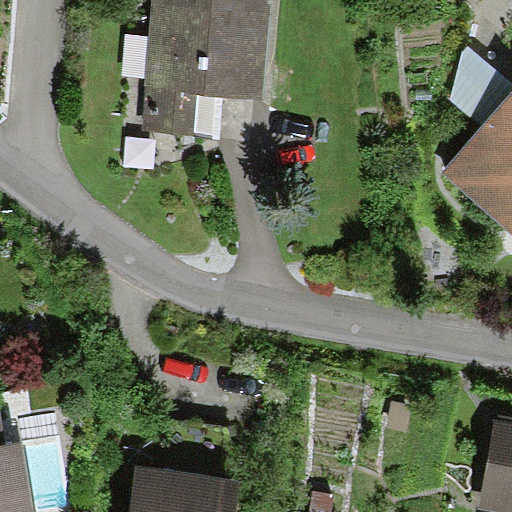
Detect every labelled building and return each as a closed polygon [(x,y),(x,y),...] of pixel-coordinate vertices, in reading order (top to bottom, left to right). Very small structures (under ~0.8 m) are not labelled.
[(268,0),(152,0),(142,132),(196,137),(199,97),(260,102),(268,0)] [(450,97),(483,126),(511,93),(511,81),(469,46),(461,52),(450,97)] [(511,93),(483,126),(444,171),(511,230),(511,93)] [(0,410),(0,511),(33,511),(22,443),(6,446),(0,410)] [(511,511),(511,419),(495,416),(478,510),(487,511),(511,511)] [(237,511),(241,483),(139,469),(133,511),(237,511)]
